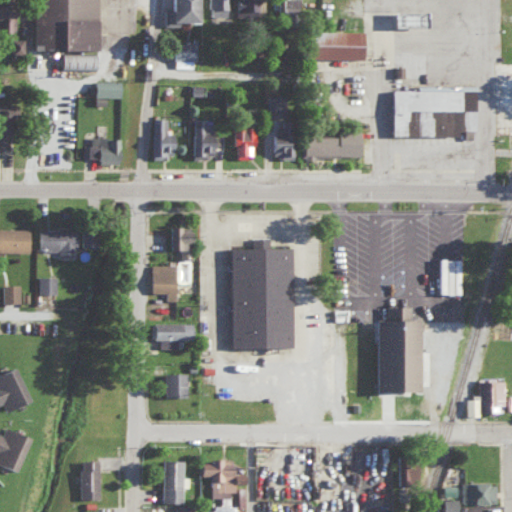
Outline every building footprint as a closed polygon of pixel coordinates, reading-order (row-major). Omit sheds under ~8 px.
[(92,0),(29,0),(29,48),(92,48),(92,0)] [(192,20),(191,0),(166,0),(167,7),(162,8),(162,24),(176,24),(176,20),(192,20)] [(204,0),(204,15),(222,16),(222,0),(204,0)] [(233,0),(233,16),(254,16),(254,0),(233,0)] [(0,1),(0,30),(8,31),(9,2),(0,1)] [(422,10),(388,9),(388,25),(422,26),(422,10)] [(362,57),(362,30),(305,29),(305,56),(362,57)] [(255,54),(256,36),(244,35),(243,53),(255,54)] [(170,66),(190,66),(190,41),(170,41),(170,66)] [(57,67),(92,68),(93,52),(57,51),(57,67)] [(116,79),(90,79),(90,95),(116,96),(116,79)] [(388,88),(387,135),(471,136),(471,85),(412,84),(412,88),(388,88)] [(282,116),(283,95),(265,94),(265,115),(282,116)] [(170,132),(163,131),(164,117),(150,117),(149,155),(169,155),(170,132)] [(210,156),(211,122),(201,122),(201,117),(190,117),(189,156),(210,156)] [(232,157),(249,157),(250,123),(229,123),(228,146),(232,146),(232,157)] [(356,157),(357,130),(334,129),(334,135),(299,134),(298,155),(356,157)] [(289,156),(289,132),(267,132),(267,156),(289,156)] [(94,162),(115,162),(115,136),(88,136),(88,144),(82,144),(82,156),(94,156),(94,162)] [(187,258),(187,225),(165,225),(165,248),(173,248),(173,258),(187,258)] [(0,250),(25,251),(25,228),(0,227),(0,250)] [(92,244),(92,227),(79,227),(79,245),(92,244)] [(73,229),(36,228),(36,248),(55,248),(55,255),(72,255),(73,229)] [(225,246),(226,346),(288,346),(288,246),(265,246),(265,238),(249,238),(249,246),(225,246)] [(442,293),(457,293),(456,257),(442,258),(442,293)] [(148,263),(147,291),(163,291),(163,299),(171,299),(172,263),(148,263)] [(35,292),(52,293),(53,276),(35,275),(35,292)] [(0,301),(17,301),(16,284),(0,284),(0,301)] [(415,390),(414,318),(405,319),(404,305),(382,305),(382,318),(370,318),(371,390),(415,390)] [(174,347),(174,338),(188,338),(189,322),(149,321),(149,338),(157,338),(157,347),(174,347)] [(0,370),(0,405),(1,408),(23,400),(11,366),(0,370)] [(183,371),(160,372),(161,396),(183,395),(183,371)] [(498,379),(475,379),(475,411),(499,410),(498,379)] [(475,414),(474,397),(462,397),(462,415),(475,414)] [(0,466),(9,470),(23,435),(0,426),(0,427),(0,466)] [(95,499),(95,459),(76,459),(76,499),(95,499)] [(180,459),(160,459),(159,502),(179,502),(180,459)] [(228,460),(196,460),(196,474),(208,474),(208,496),(231,496),(231,482),(240,482),(240,472),(229,473),(228,460)] [(414,483),(412,460),(394,462),(395,484),(414,483)] [(492,481),(458,482),(459,503),(493,502),(492,481)] [(204,511),(227,511),(228,497),(222,497),(221,506),(205,506),(204,511)] [(455,498),(440,498),(440,511),(454,511),(455,498)]
